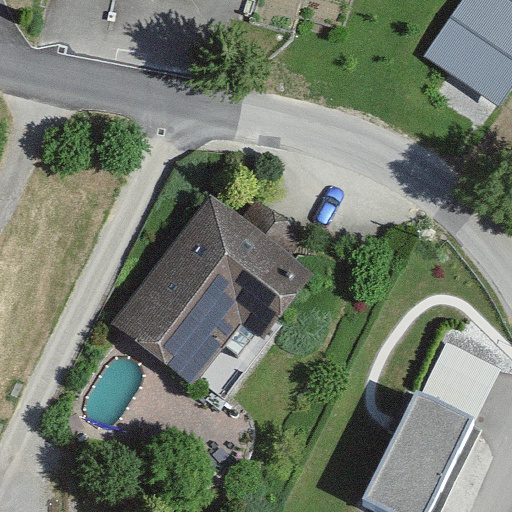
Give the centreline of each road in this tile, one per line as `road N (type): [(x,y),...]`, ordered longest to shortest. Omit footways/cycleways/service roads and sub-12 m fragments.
road 1 (unclassified): [(511,276),(443,197),(354,145),(31,76)]
road 2 (residential): [(0,215),(9,203),(31,76)]
